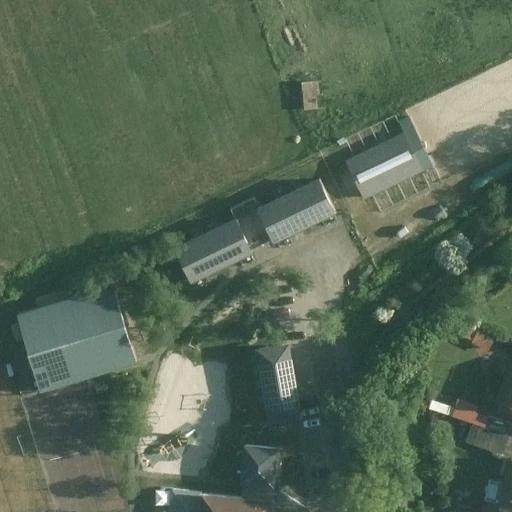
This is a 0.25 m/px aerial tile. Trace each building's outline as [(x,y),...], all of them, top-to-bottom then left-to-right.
[(330,104),(326,77),(307,80),(310,106),(330,104)] [(401,134),(345,161),(364,200),(420,172),(401,134)] [(236,219),(178,246),(195,282),(333,218),(315,180),(259,206),(253,195),(230,206),(236,219)] [(111,287),(18,314),(40,389),(123,365),(133,362),(111,287)] [(478,328),(471,344),(488,352),(495,336),(478,328)] [(511,362),(507,360),(488,401),(511,411),(511,362)] [(460,444),(511,457),(511,425),(468,415),(470,407),(449,402),(444,423),(464,428),(460,444)] [(244,500),(202,497),(202,492),(172,490),(170,511),(296,511),(297,509),(276,508),(277,502),(274,502),(275,490),(278,491),(281,449),(245,446),(242,486),(245,487),(244,500)] [(511,460),(501,459),(491,504),(511,508),(511,460)] [(511,511),(511,508),(491,504),(481,502),(478,511),(511,511)]
